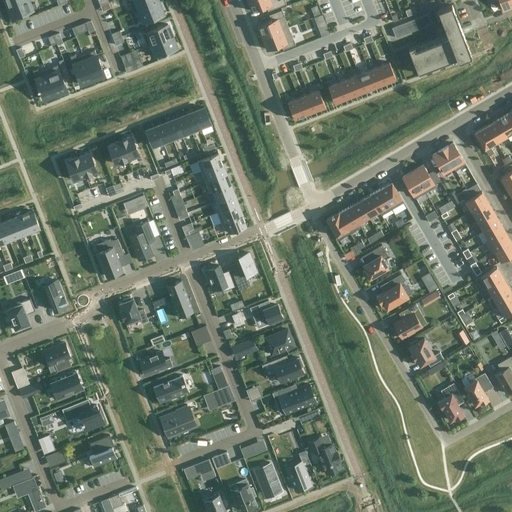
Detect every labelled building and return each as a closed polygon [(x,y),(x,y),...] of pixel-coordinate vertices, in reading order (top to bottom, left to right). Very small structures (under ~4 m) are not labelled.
[(23,0),(8,6),(12,17),(37,8),(35,2),(31,4),(28,0),(23,0)] [(158,0),(129,0),(134,12),(136,12),(136,11),(159,2),(158,0)] [(268,11),(286,4),(284,0),(278,0),(277,0),(247,0),(252,11),(266,5),(268,11)] [(511,0),(487,0),(488,3),(496,1),(495,0),(498,0),(502,9),(511,5),(511,0)] [(109,2),(100,6),(102,11),(111,8),(109,2)] [(159,2),(136,11),(136,12),(141,23),(164,14),(159,2)] [(452,4),(438,10),(448,37),(415,50),(414,46),(408,48),(418,73),(457,58),(458,61),(472,56),(452,4)] [(263,37),(288,27),(282,10),(269,15),(271,20),(258,26),(263,37)] [(91,20),(85,22),(89,31),(94,29),(91,20)] [(168,24),(142,34),(147,46),(149,45),(149,44),(172,35),(168,24)] [(288,27),(263,37),(267,49),(281,44),(283,50),(295,45),(288,27)] [(120,30),(111,34),(113,39),(122,36),(120,30)] [(59,33),(53,35),(57,43),(62,41),(59,33)] [(53,35),(48,37),(51,45),(57,43),(53,35)] [(172,35),(149,44),(149,45),(154,56),(166,52),(166,53),(176,50),(175,48),(177,47),(172,35)] [(122,36),(113,39),(116,45),(124,41),(122,36)] [(22,47),(16,49),(19,58),(25,56),(22,47)] [(94,50),(83,55),(92,79),(104,75),(94,50)] [(75,54),(70,56),(81,84),(92,79),(83,55),(76,57),(75,54)] [(389,62),(378,66),(385,83),(396,79),(389,62)] [(133,64),(124,67),(127,73),(135,69),(133,64)] [(57,65),(45,69),(55,94),(67,90),(57,65)] [(378,66),(368,70),(375,87),(385,83),(378,66)] [(37,69),(33,71),(39,88),(37,88),(41,98),(43,97),(43,99),(55,94),(45,69),(39,72),(37,69)] [(368,70),(358,74),(365,91),(375,87),(368,70)] [(358,74),(348,78),(355,95),(365,91),(358,74)] [(348,78),(338,82),(345,99),(355,95),(348,78)] [(338,82),(328,86),(335,103),(345,99),(338,82)] [(319,89),(308,93),(315,110),(325,106),(319,89)] [(308,94),(298,97),(305,114),(315,110),(308,94)] [(298,97),(288,101),(294,118),(305,114),(298,97)] [(204,107),(194,111),(201,127),(210,123),(204,107)] [(194,111),(185,115),(191,130),(201,127),(194,111)] [(511,132),(511,121),(507,113),(497,119),(507,136),(507,135),(511,132)] [(185,115),(175,119),(182,134),(191,130),(185,115)] [(175,119),(166,122),(172,138),(182,134),(175,119)] [(507,136),(497,119),(487,125),(496,142),(497,144),(508,138),(507,135),(507,136)] [(166,122),(156,126),(163,142),(172,138),(166,122)] [(485,149),(496,142),(487,125),(475,132),(485,149)] [(156,126),(146,130),(153,145),(163,142),(156,126)] [(301,134),(296,136),(299,144),(305,141),(301,134)] [(131,136),(120,140),(127,159),(139,154),(131,136)] [(120,140),(108,145),(115,163),(127,159),(120,140)] [(453,143),(443,149),(454,168),(455,171),(466,164),(453,143)] [(443,149),(433,155),(444,174),(454,168),(443,149)] [(89,152),(78,157),(85,175),(88,182),(97,178),(94,171),(97,170),(89,152)] [(218,153),(197,161),(201,172),(222,164),(218,153)] [(78,157),(66,161),(73,179),(76,186),(88,182),(85,175),(78,157)] [(222,164),(201,172),(205,182),(226,174),(222,164)] [(423,165),(413,171),(425,192),(436,186),(434,184),(440,181),(434,170),(428,173),(423,165)] [(511,170),(501,177),(507,187),(511,184),(511,170)] [(413,171),(403,177),(415,198),(425,192),(413,171)] [(226,174),(205,182),(209,193),(213,191),(213,190),(230,184),(226,174)] [(380,188),(392,209),(403,202),(391,182),(380,188)] [(230,184),(213,190),(213,191),(217,200),(234,194),(230,184)] [(113,185),(105,188),(109,197),(117,194),(115,190),(113,185)] [(381,215),(392,209),(380,188),(369,194),(379,211),(378,211),(381,215)] [(465,200),(472,211),(488,202),(481,191),(465,200)] [(144,194),(123,202),(125,208),(136,204),(138,209),(148,205),(144,194)] [(234,194),(217,200),(221,210),(221,211),(238,204),(234,194)] [(369,217),(378,211),(379,211),(369,194),(359,200),(369,217)] [(359,223),(369,217),(359,200),(349,206),(358,223),(359,223)] [(493,212),(488,202),(472,211),(477,221),(493,212)] [(221,210),(216,212),(221,222),(242,214),(238,204),(221,211),(221,210)] [(361,227),(359,223),(358,223),(349,206),(339,212),(338,213),(350,233),(361,227)] [(33,211),(22,215),(29,232),(40,228),(33,211)] [(338,240),(350,233),(338,213),(339,212),(338,211),(326,219),(338,240)] [(477,221),(483,231),(499,222),(499,221),(493,212),(477,221)] [(242,214),(221,222),(225,233),(246,224),(242,214)] [(22,215),(12,219),(19,236),(29,232),(22,215)] [(12,219),(2,223),(9,240),(19,236),(12,219)] [(138,233),(129,237),(138,259),(141,258),(141,260),(147,258),(146,256),(153,254),(148,241),(154,238),(148,221),(135,226),(138,233)] [(485,243),(505,231),(499,221),(499,222),(483,231),(489,240),(485,243)] [(2,223),(0,223),(0,242),(9,240),(2,223)] [(485,243),(491,253),(510,241),(511,241),(505,231),(485,243)] [(105,249),(97,252),(107,276),(122,270),(117,258),(124,255),(117,238),(111,241),(110,238),(102,241),(105,249)] [(510,241),(491,253),(495,251),(501,261),(511,254),(511,243),(511,241),(510,241)] [(363,272),(361,273),(365,279),(366,278),(367,279),(388,267),(383,258),(388,255),(382,244),(368,252),(372,259),(362,265),(364,269),(362,270),(363,272)] [(230,265),(229,265),(239,290),(240,290),(240,289),(250,285),(246,275),(256,271),(257,272),(258,272),(250,252),(239,256),(238,255),(240,263),(231,266),(230,265)] [(223,291),(235,286),(230,273),(223,275),(219,265),(206,270),(213,290),(221,287),(223,291)] [(487,286),(503,277),(497,267),(481,276),(487,286)] [(391,287),(375,297),(379,304),(381,303),(385,309),(407,296),(400,283),(405,280),(401,273),(387,281),(391,287)] [(508,287),(503,277),(487,286),(492,296),(508,287)] [(181,279),(166,285),(178,317),(194,311),(181,279)] [(44,291),(39,293),(45,307),(52,304),(54,310),(67,304),(57,280),(42,286),(44,291)] [(511,298),(511,293),(508,287),(492,296),(498,306),(511,298)] [(30,297),(7,307),(15,329),(30,323),(26,314),(35,310),(30,297)] [(124,302),(120,303),(122,310),(121,311),(124,318),(125,318),(127,322),(128,325),(141,320),(142,323),(148,320),(143,309),(138,311),(133,298),(131,299),(131,297),(123,300),(124,302)] [(159,298),(152,301),(154,307),(162,304),(159,298)] [(511,311),(511,298),(498,306),(504,316),(511,311)] [(283,317),(277,304),(271,307),(268,300),(249,307),(253,316),(258,314),(263,325),(283,317)] [(402,338),(422,326),(414,312),(419,309),(416,303),(405,309),(408,315),(393,323),(397,331),(396,331),(399,337),(401,336),(402,338)] [(237,313),(232,315),(235,324),(241,322),(237,313)] [(287,329),(265,337),(272,354),(294,346),(287,329)] [(252,338),(241,342),(244,348),(254,344),(252,338)] [(443,358),(440,352),(434,355),(424,338),(417,342),(416,340),(410,344),(411,346),(409,347),(413,353),(411,354),(414,359),(416,358),(420,365),(427,361),(430,366),(443,358)] [(70,356),(65,342),(44,350),(49,365),(54,363),(57,370),(70,365),(67,358),(70,356)] [(161,351),(140,359),(145,374),(158,369),(159,371),(172,366),(169,358),(165,360),(161,351)] [(495,374),(506,393),(511,389),(511,358),(510,356),(497,364),(501,371),(495,374)] [(281,357),(269,362),(273,374),(277,372),(281,382),(303,373),(301,367),(303,366),(299,357),(283,363),(281,357)] [(76,372),(51,382),(58,399),(74,393),(73,390),(82,386),(76,372)] [(464,386),(475,405),(480,402),(481,403),(488,399),(483,391),(486,389),(487,390),(492,387),(484,373),(476,378),(476,379),(464,386)] [(182,375),(154,386),(157,393),(161,403),(170,399),(168,396),(185,390),(183,383),(184,383),(183,381),(182,381),(180,377),(183,376),(182,375)] [(224,376),(215,380),(218,389),(227,385),(224,376)] [(27,377),(15,381),(18,387),(29,383),(27,377)] [(462,399),(453,383),(447,387),(451,394),(438,401),(442,408),(443,407),(450,420),(455,418),(463,414),(456,402),(462,399)] [(232,393),(229,384),(227,385),(218,389),(203,395),(205,400),(218,395),(219,398),(232,393)] [(272,392),(280,414),(315,401),(309,384),(293,391),(291,385),(272,392)] [(28,385),(19,389),(22,397),(32,394),(28,385)] [(85,429),(104,421),(99,409),(98,409),(97,405),(91,407),(88,398),(62,409),(66,421),(79,416),(85,429)] [(163,418),(169,435),(195,425),(188,405),(176,409),(177,412),(163,418)] [(317,408),(308,412),(310,417),(319,414),(317,408)] [(51,413),(39,417),(43,426),(54,421),(51,413)] [(14,420),(4,424),(9,437),(19,433),(14,420)] [(90,455),(94,466),(116,458),(113,451),(116,450),(110,435),(90,443),(94,453),(90,455)] [(319,438),(308,442),(312,452),(317,450),(326,473),(329,472),(330,474),(339,470),(339,468),(341,467),(338,460),(339,459),(339,458),(339,457),(338,457),(337,453),(337,452),(337,453),(336,451),(335,452),(332,444),(323,447),(319,438)] [(62,449),(55,451),(59,460),(66,458),(62,449)] [(301,461),(286,467),(295,490),(308,485),(305,477),(308,476),(303,465),(310,462),(305,450),(298,453),(301,461)] [(227,451),(212,457),(216,468),(231,462),(227,451)] [(209,459),(197,464),(200,473),(213,468),(209,458),(208,458),(209,459)] [(271,463),(255,470),(265,497),(267,497),(266,496),(280,491),(281,491),(282,491),(271,463)] [(23,471),(7,478),(10,486),(26,479),(23,471)] [(240,486),(231,490),(237,503),(240,502),(243,510),(256,505),(253,497),(256,495),(253,486),(249,487),(245,479),(238,482),(240,486)] [(28,481),(13,487),(15,492),(30,486),(28,481)] [(39,488),(32,491),(39,509),(46,506),(39,488)] [(205,499),(209,511),(226,511),(219,494),(205,499)] [(114,511),(108,498),(101,500),(105,511),(114,511)]
